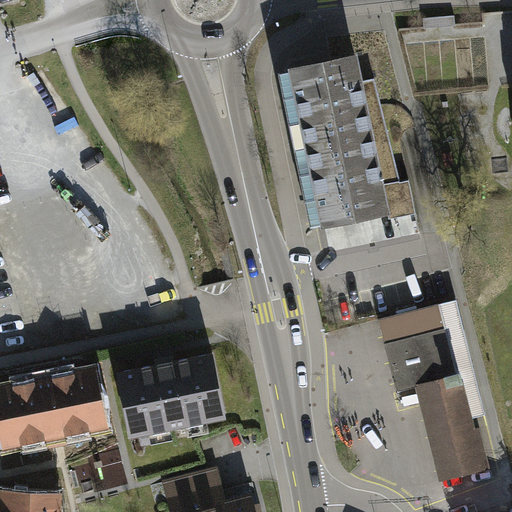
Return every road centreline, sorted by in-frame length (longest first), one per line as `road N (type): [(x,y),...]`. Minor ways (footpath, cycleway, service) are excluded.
road 1 (secondary): [(210,44),(278,310),(313,507)]
road 2 (track): [(202,320),(170,240),(73,80),(50,0)]
